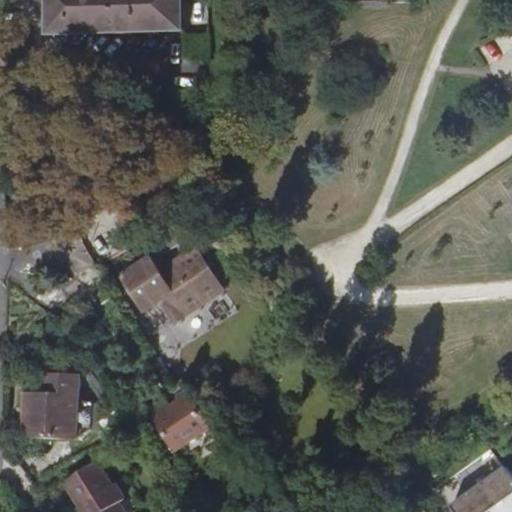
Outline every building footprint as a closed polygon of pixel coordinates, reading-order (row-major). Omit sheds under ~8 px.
[(184,0),(48,0),(49,40),(185,37),(184,3),(184,0)] [(212,66),(211,36),(185,37),(185,67),(212,66)] [(155,254),(126,273),(150,308),(165,297),(180,319),(228,286),(199,244),(164,267),(155,254)] [(34,393),(32,438),(83,440),(84,375),(50,374),(49,394),(34,393)] [(153,420),(171,452),(211,430),(192,397),(191,398),(185,386),(180,389),(178,405),(153,420)] [(79,511),(125,511),(121,504),(126,500),(116,486),(113,487),(96,464),(65,485),(82,509),(79,511)] [(458,511),(455,507),(509,469),(506,465),(448,506),(452,511),(458,511)] [(511,511),(511,471),(509,469),(455,507),(458,511),(511,511)]
